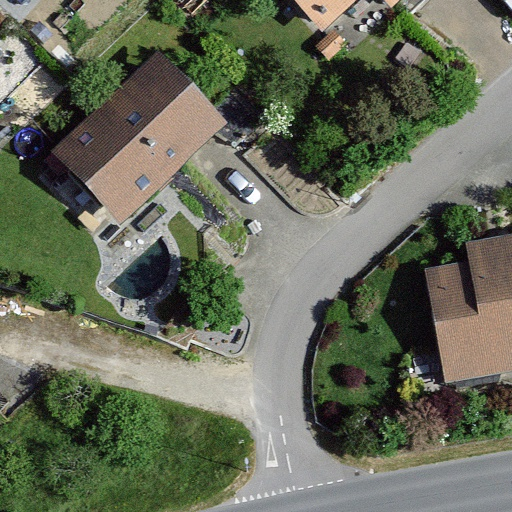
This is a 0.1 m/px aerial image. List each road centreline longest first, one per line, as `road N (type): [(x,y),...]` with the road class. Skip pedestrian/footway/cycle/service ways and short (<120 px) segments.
road 1 (residential): [(298,511),(276,378),(300,299),(511,99)]
road 2 (unknown): [(10,365),(279,416)]
road 3 (tertiary): [(345,511),(511,481)]
